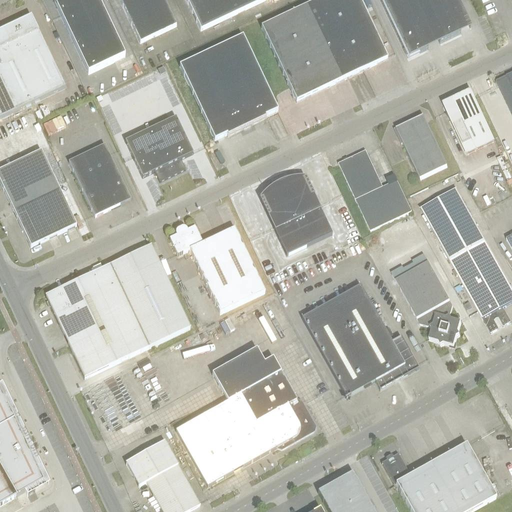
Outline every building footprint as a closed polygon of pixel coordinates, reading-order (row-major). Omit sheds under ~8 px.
[(84,0),(83,0),(58,0),(54,2),(89,76),(125,58),(96,0),(84,0)] [(118,0),(140,45),(176,28),(162,0),(118,0)] [(185,0),(200,32),(267,0),(185,0)] [(296,104),(342,82),(387,61),(357,0),(322,0),(306,8),(261,30),(274,57),(278,67),(296,104)] [(466,21),(456,0),(380,0),(409,59),(428,50),(424,41),(435,36),(439,45),(460,35),(456,26),(466,21)] [(31,18),(0,32),(0,120),(30,106),(65,90),(31,18)] [(260,76),(255,66),(242,38),(179,68),(214,142),(227,137),(227,138),(266,120),(265,118),(278,112),(260,76)] [(496,83),(496,84),(511,117),(511,77),(497,84),(496,83)] [(494,143),(471,96),(444,109),(466,156),(494,143)] [(154,174),(159,184),(185,171),(180,161),(193,155),(175,119),(125,143),(142,180),(154,174)] [(423,119),(396,132),(420,181),(447,169),(423,119)] [(94,219),(131,202),(104,147),(68,164),(94,219)] [(26,198),(56,184),(41,153),(0,172),(0,185),(13,213),(30,205),(26,198)] [(338,166),(355,202),(370,234),(411,214),(397,183),(383,190),(365,153),(338,166)] [(30,205),(13,213),(30,249),(76,228),(56,184),(26,198),(30,205)] [(286,257),(332,236),(319,209),(317,210),(306,187),(302,186),(299,186),(296,187),(292,187),(287,189),(285,186),(277,190),(278,193),(276,194),(274,196),(271,198),(268,201),(266,203),(264,206),(275,230),(274,230),(273,230),(286,257)] [(421,211),(424,218),(490,335),(510,324),(503,310),(511,304),(511,292),(456,192),(421,211)] [(175,234),(175,236),(176,238),(169,241),(177,258),(189,252),(220,316),(265,294),(234,231),(202,246),(194,229),(187,233),(186,231),(184,229),(182,229),(177,232),(175,234)] [(151,248),(108,268),(132,319),(148,350),(190,330),(151,248)] [(458,334),(460,324),(451,321),(449,318),(452,308),(428,265),(395,283),(419,327),(430,329),(431,332),(429,342),(439,345),(440,348),(443,346),(453,349),(456,339),(459,337),(458,334)] [(80,282),(104,332),(132,319),(108,268),(80,282)] [(45,298),(69,349),(104,332),(80,282),(45,298)] [(380,392),(418,370),(400,339),(392,344),(360,287),(301,320),(346,399),(375,383),(380,392)] [(472,309),(469,304),(463,307),(466,312),(472,309)] [(132,319),(104,332),(69,349),(84,380),(148,350),(132,319)] [(225,404),(280,373),(273,360),(261,366),(254,353),(210,378),(225,404)] [(314,433),(315,428),(301,403),(297,402),(281,374),(176,433),(207,489),(277,450),(281,451),(314,433)] [(0,507),(16,498),(17,500),(16,498),(43,483),(6,404),(10,402),(2,385),(0,386),(0,507)] [(146,486),(177,466),(164,444),(126,466),(139,490),(146,486)] [(409,511),(473,511),(496,500),(466,446),(410,478),(398,455),(381,465),(394,487),(396,486),(409,511)] [(177,466),(146,486),(160,511),(191,511),(200,507),(177,466)] [(318,494),(318,495),(327,511),(373,511),(353,475),(318,494)]
